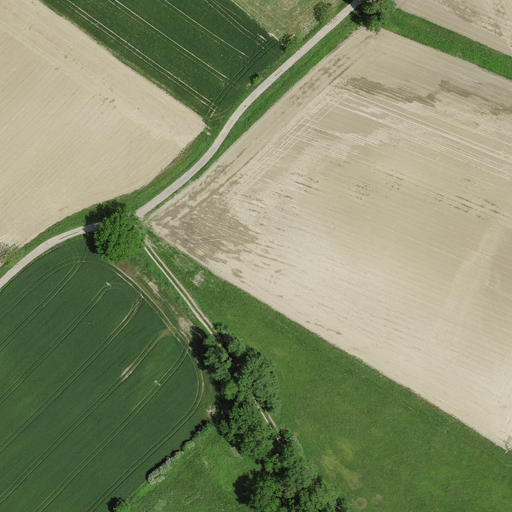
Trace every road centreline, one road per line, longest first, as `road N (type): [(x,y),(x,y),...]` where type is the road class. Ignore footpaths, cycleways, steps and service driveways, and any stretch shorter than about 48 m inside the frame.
road 1 (track): [(0,284),(53,241),(135,215),(195,170),(245,104),(359,0)]
road 2 (track): [(124,220),(206,320),(330,511)]
